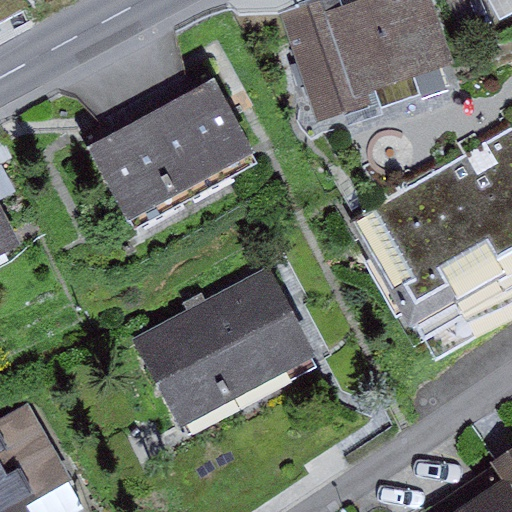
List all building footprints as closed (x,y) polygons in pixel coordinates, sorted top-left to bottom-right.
[(422,0),(380,0),(332,17),(359,96),(445,66),(422,0)] [(203,98),(91,160),(128,227),(240,165),(203,98)] [(511,137),(365,220),(437,349),(511,307),(511,137)] [(261,285),(142,348),(184,428),(303,365),(261,285)] [(30,407),(0,424),(0,511),(28,511),(71,488),(30,407)] [(511,511),(511,469),(446,511),(511,511)]
